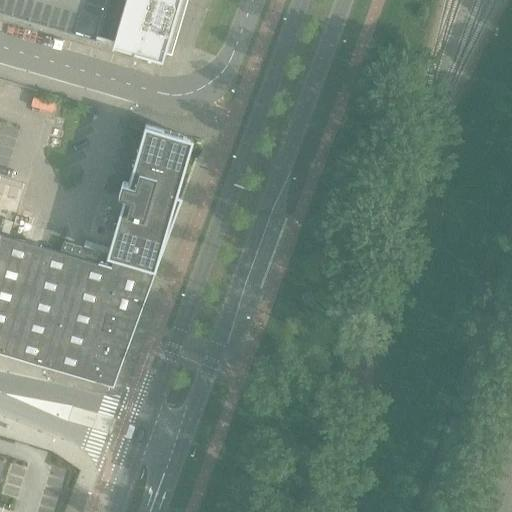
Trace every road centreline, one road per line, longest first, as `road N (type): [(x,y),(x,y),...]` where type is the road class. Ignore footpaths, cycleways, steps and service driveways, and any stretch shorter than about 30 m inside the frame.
road 1 (secondary): [(181,444),(345,0)]
road 2 (secondary): [(305,0),(145,430)]
road 3 (unclassified): [(253,0),(222,74),(183,96),(0,49)]
road 4 (unclassified): [(0,389),(119,422)]
